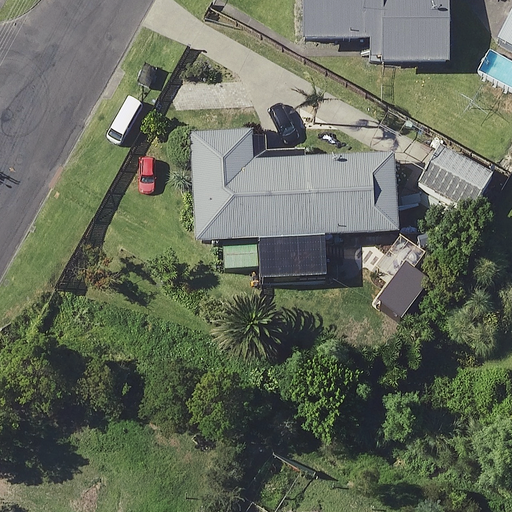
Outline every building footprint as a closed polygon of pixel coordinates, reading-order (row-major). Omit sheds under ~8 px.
[(293,0),(293,50),(363,50),(363,73),(440,73),(440,0),(293,0)] [(511,5),(491,47),(511,58),(511,5)] [(385,165),(242,173),(240,139),(182,142),(187,228),(188,253),(390,241),(385,165)] [(486,179),(435,151),(413,192),(463,220),(486,179)] [(323,257),(251,260),(253,288),(324,285),(323,257)]
